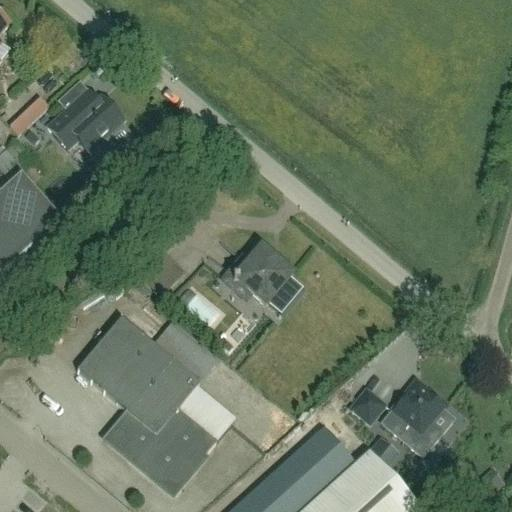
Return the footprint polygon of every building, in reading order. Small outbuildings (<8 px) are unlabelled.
[(0,63),(0,64),(9,53),(0,45),(0,38),(9,28),(0,20),(0,63)] [(99,103),(94,108),(85,97),(48,131),(68,153),(80,142),(91,155),(121,128),(99,103)] [(14,146),(0,158),(0,174),(11,187),(33,168),(14,146)] [(20,180),(0,197),(0,279),(61,226),(20,180)] [(292,278),(261,252),(238,280),(233,280),(234,286),(239,285),(266,309),(269,306),(281,316),(301,291),(289,281),(292,278)] [(166,269),(150,285),(160,295),(176,279),(166,269)] [(199,388),(172,366),(121,323),(77,375),(129,418),(107,444),(172,499),(216,446),(177,414),(199,388)] [(391,416),(381,428),(422,461),(442,437),(432,428),(447,410),(423,390),(416,384),(409,392),(390,415),(391,416)] [(351,412),(369,427),(384,410),(366,395),(351,412)] [(255,415),(274,425),(281,411),(263,401),(255,415)] [(323,433),(235,511),(417,511),(369,457),(356,469),(323,433)]
